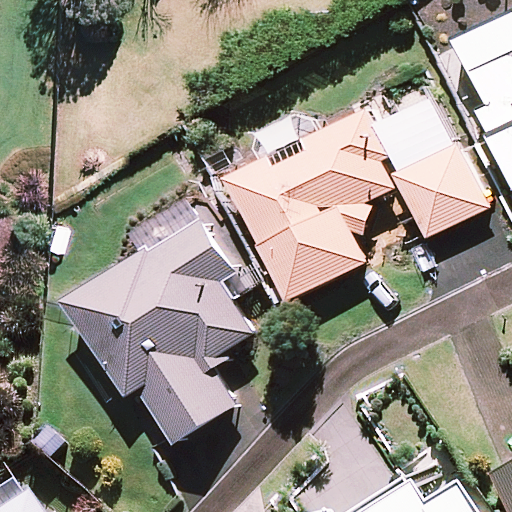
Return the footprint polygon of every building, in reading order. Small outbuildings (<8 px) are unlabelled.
[(511,0),(468,20),(499,93),(488,97),(511,151),(511,0)] [(408,158),(380,92),(317,120),(307,99),(277,112),(288,137),(238,159),(294,287),(374,252),(361,223),(381,214),(372,191),(406,176),(429,229),(496,200),(466,133),(408,158)] [(261,279),(204,184),(145,219),(158,241),(82,287),(140,383),(149,378),(184,435),(242,401),(215,356),(263,328),(241,291),(261,279)] [(511,464),(497,472),(511,505),(511,464)] [(485,511),(466,482),(438,500),(425,478),(371,511),(350,511),(344,501),(326,511),(485,511)] [(0,511),(48,511),(34,490),(0,511)]
